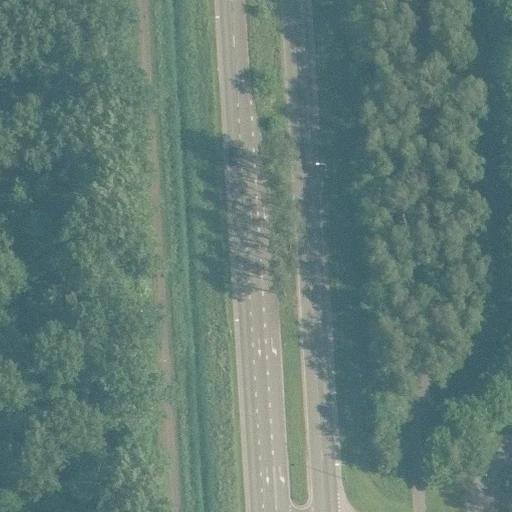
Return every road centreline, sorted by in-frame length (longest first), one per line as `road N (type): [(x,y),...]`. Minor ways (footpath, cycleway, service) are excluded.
road 1 (secondary): [(328,511),(296,0)]
road 2 (secondary): [(236,0),(268,511)]
